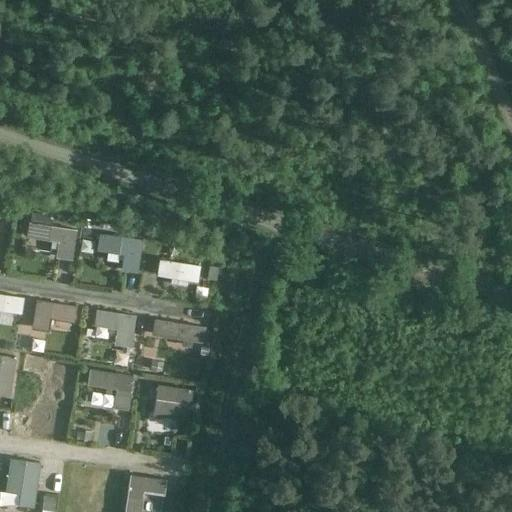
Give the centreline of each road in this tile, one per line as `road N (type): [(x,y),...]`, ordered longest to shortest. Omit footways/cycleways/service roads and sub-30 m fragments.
road 1 (unclassified): [(0,141),(511,300)]
road 2 (track): [(511,138),(455,0)]
